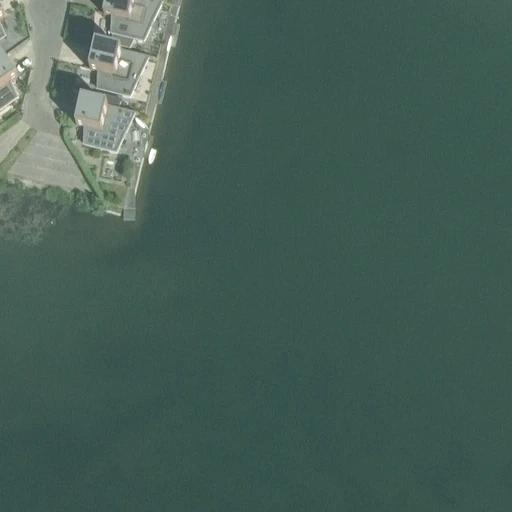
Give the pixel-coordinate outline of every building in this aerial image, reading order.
[(108,0),(104,16),(114,19),(113,36),(144,44),(163,4),(148,0),(108,0)] [(114,40),(112,50),(123,53),(125,43),(114,40)] [(112,50),(97,46),(91,72),(100,74),(99,92),(131,99),(149,59),(123,53),(112,50)] [(0,59),(0,113),(17,101),(10,85),(18,79),(3,58),(0,59)] [(98,94),(95,105),(107,108),(110,97),(98,94)] [(95,105),(83,102),(77,128),(86,130),(85,147),(117,155),(136,115),(107,108),(95,105)]
